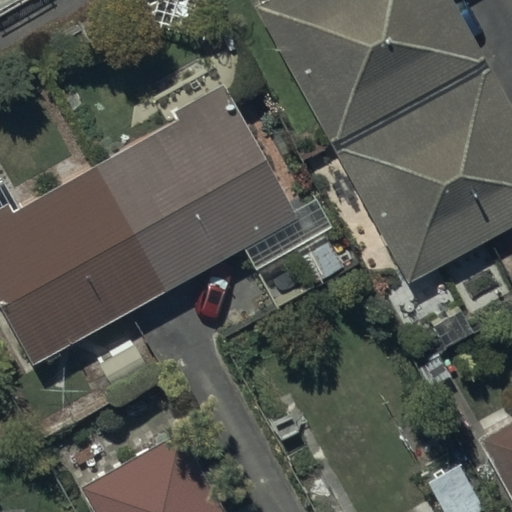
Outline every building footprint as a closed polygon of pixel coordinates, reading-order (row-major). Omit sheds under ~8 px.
[(0,0),(0,11),(19,0),(0,0)] [(262,0),(334,128),(465,56),(434,0),(262,0)] [(511,140),(465,56),(334,128),(401,251),(511,190),(511,140)] [(217,87),(87,159),(149,271),(279,199),(217,87)] [(149,271),(87,159),(0,207),(0,307),(20,343),(149,271)] [(511,486),(511,407),(478,426),(511,486)] [(214,511),(167,427),(83,474),(104,511),(214,511)] [(459,449),(423,469),(446,511),(449,511),(483,494),(459,449)]
